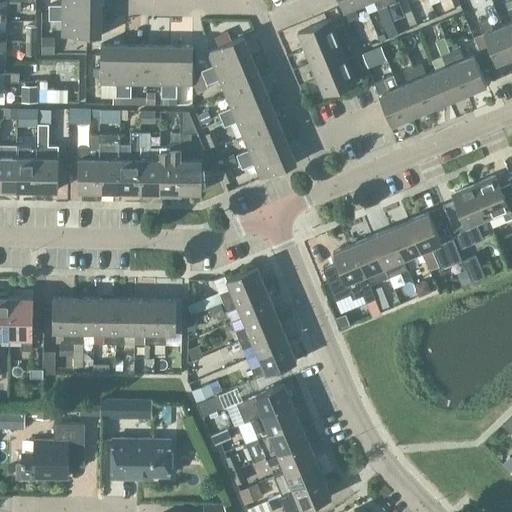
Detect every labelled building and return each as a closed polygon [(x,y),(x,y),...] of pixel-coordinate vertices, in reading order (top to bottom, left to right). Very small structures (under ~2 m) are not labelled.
[(20,0),(0,0),(0,19),(6,20),(6,9),(20,9),(20,0)] [(48,10),(48,12),(101,12),(100,0),(62,0),(62,4),(48,4),(48,10)] [(363,1),(362,0),(339,0),(348,20),(358,16),(353,5),(363,1)] [(384,0),(362,0),(363,1),(364,0),(373,0),(377,8),(378,8),(386,4),(384,0)] [(387,5),(393,20),(403,15),(397,1),(387,5)] [(511,20),(502,24),(511,47),(511,6),(507,8),(511,20)] [(101,12),(48,12),(48,19),(62,19),(62,35),(100,36),(101,12)] [(511,54),(511,47),(502,24),(493,28),(488,17),(478,21),(483,32),(473,36),(485,66),(511,54)] [(304,48),(346,30),(342,22),(333,26),(330,18),(297,32),(304,48)] [(392,19),(383,23),(384,25),(388,36),(398,32),(393,21),(392,19)] [(25,25),(24,40),(37,40),(37,26),(25,25)] [(214,36),(218,45),(231,40),(227,30),(214,36)] [(346,30),(304,48),(310,63),(343,50),(340,42),(349,38),(346,30)] [(41,52),(41,54),(54,54),(55,36),(41,35),(41,52)] [(203,77),(252,57),(243,35),(231,40),(218,45),(207,50),(213,64),(200,70),(203,77)] [(24,40),(24,54),(36,55),(37,40),(24,40)] [(447,44),(450,50),(458,46),(456,41),(447,44)] [(115,83),(115,96),(123,96),(124,44),(100,44),(100,62),(100,66),(100,75),(100,82),(115,83)] [(124,44),(123,96),(130,96),(131,83),(146,83),(146,44),(124,44)] [(161,83),(161,97),(163,97),(168,97),(169,45),(146,44),(146,83),(161,83)] [(439,48),(441,53),(450,50),(447,44),(439,48)] [(169,45),(168,97),(174,97),(176,97),(176,83),(192,84),(192,82),(192,71),(193,45),(169,45)] [(361,53),(367,67),(386,59),(380,45),(361,53)] [(450,50),(467,91),(486,83),(474,53),(464,57),(459,46),(458,46),(450,50)] [(343,50),(310,63),(317,79),(358,61),(355,53),(346,57),(343,50)] [(467,91),(450,50),(441,53),(440,54),(445,65),(436,69),(448,99),(467,91)] [(260,78),(252,57),(203,77),(204,77),(206,84),(219,79),(225,93),(260,78)] [(0,80),(5,80),(18,81),(18,71),(5,70),(5,60),(0,60),(0,80)] [(362,69),(358,61),(317,79),(323,95),(356,81),(352,73),(362,69)] [(421,62),(412,66),(429,107),(448,99),(436,69),(426,73),(421,62)] [(429,107),(412,66),(403,69),(407,81),(398,85),(410,115),(429,107)] [(192,82),(192,84),(196,92),(208,87),(206,84),(204,77),(203,77),(196,80),(192,82)] [(410,115),(398,85),(388,89),(383,77),(374,82),(391,123),(410,115)] [(260,78),(225,93),(231,107),(218,112),(221,119),(269,99),(260,78)] [(39,101),(39,102),(78,102),(78,91),(68,91),(68,88),(48,88),(46,88),(46,80),(39,80),(39,85),(39,101)] [(22,85),(22,101),(39,101),(39,85),(22,85)] [(146,97),(146,104),(154,104),(155,91),(146,91),(146,97)] [(269,99),(221,119),(224,126),(236,121),(242,135),(278,120),(269,99)] [(3,106),(3,117),(17,117),(18,107),(7,106),(3,106)] [(26,107),(26,122),(38,122),(38,107),(37,107),(34,107),(26,107)] [(38,122),(49,122),(50,122),(51,107),(40,107),(38,107),(38,122)] [(68,123),(68,127),(77,127),(77,123),(90,123),(90,118),(90,108),(68,107),(68,123)] [(99,108),(99,121),(110,121),(110,108),(99,108)] [(140,109),(140,122),(155,122),(155,109),(140,109)] [(207,109),(197,113),(202,123),(211,119),(207,109)] [(169,122),(180,122),(180,110),(169,110),(169,122)] [(190,158),(191,132),(197,132),(188,110),(180,110),(180,122),(181,122),(181,132),(180,191),(201,191),(201,158),(190,158)] [(278,120),(242,135),(248,149),(236,154),(238,161),(287,141),(278,120)] [(37,144),(36,189),(57,189),(57,156),(58,145),(49,144),(49,122),(38,122),(37,144)] [(213,130),(204,134),(210,147),(219,144),(213,130)] [(130,143),(119,142),(119,190),(139,190),(140,131),(130,131),(130,143)] [(140,131),(139,190),(160,190),(160,158),(160,146),(150,146),(150,131),(140,131)] [(180,195),(180,191),(181,132),(170,132),(170,146),(160,146),(160,158),(160,190),(163,190),(168,195),(180,195)] [(98,190),(99,133),(89,133),(90,145),(78,145),(78,157),(77,189),(98,190)] [(99,133),(98,190),(119,190),(119,142),(119,133),(99,133)] [(287,141),(238,161),(241,168),(254,163),(260,177),(296,162),(287,141)] [(0,188),(16,188),(17,144),(6,144),(0,143),(0,188)] [(17,144),(16,188),(36,189),(37,144),(17,144)] [(221,157),(225,165),(237,160),(233,152),(221,157)] [(219,169),(225,182),(233,178),(228,165),(219,169)] [(480,184),(474,186),(487,218),(501,212),(505,220),(511,216),(511,191),(503,195),(496,177),(491,176),(482,180),(480,184)] [(487,218),(474,186),(468,189),(464,187),(454,191),(453,195),(460,213),(449,218),(461,247),(482,238),(476,223),(487,218)] [(408,219),(421,249),(431,245),(438,263),(440,267),(461,259),(450,233),(439,238),(428,211),(408,219)] [(408,219),(390,227),(407,268),(416,264),(411,253),(421,249),(408,219)] [(407,268),(390,227),(371,235),(383,265),(384,265),(388,276),(407,268)] [(371,235),(352,243),(369,284),(378,280),(388,276),(384,265),(383,265),(371,235)] [(369,284),(352,243),(333,251),(337,262),(323,268),(341,312),(366,302),(375,298),(369,284)] [(421,249),(429,267),(438,263),(431,245),(421,249)] [(460,254),(466,269),(467,271),(475,268),(476,261),(471,250),(460,254)] [(230,287),(219,292),(223,301),(264,284),(256,265),(226,277),(230,287)] [(456,273),(461,285),(461,284),(470,280),(467,271),(466,269),(456,273)] [(413,282),(418,295),(430,290),(425,278),(413,282)] [(264,284),(223,301),(227,311),(238,306),(242,316),(272,303),(264,284)] [(0,335),(9,336),(9,296),(7,296),(7,292),(0,291),(0,335)] [(375,298),(379,308),(388,304),(384,294),(375,298)] [(32,296),(9,296),(9,336),(21,336),(21,349),(31,349),(32,296)] [(52,330),(63,330),(63,342),(73,342),(73,297),(52,297),(52,330)] [(94,297),(73,297),(73,342),(83,342),(83,330),(93,330),(94,297)] [(114,298),(94,297),(93,330),(104,330),(104,342),(114,342),(114,298)] [(114,298),(114,342),(124,343),(124,331),(134,331),(135,298),(114,298)] [(135,298),(134,331),(145,331),(145,343),(154,343),(155,298),(135,298)] [(176,299),(155,298),(154,343),(164,343),(164,331),(176,331),(176,299)] [(375,298),(366,302),(371,315),(381,311),(379,308),(375,298)] [(187,305),(187,306),(191,315),(206,309),(201,299),(187,305)] [(223,301),(209,307),(213,318),(227,312),(227,311),(223,301)] [(272,303),(242,316),(246,325),(235,330),(239,339),(280,322),(272,303)] [(280,322),(239,339),(243,348),(254,344),(258,353),(288,341),(280,322)] [(288,341),(258,353),(262,363),(251,367),(255,377),(296,360),(288,341)] [(59,342),(59,354),(73,354),(73,342),(63,342),(59,342)] [(145,343),(144,356),(154,356),(154,353),(154,343),(145,343)] [(92,362),(92,372),(109,372),(109,362),(92,362)] [(42,368),(30,367),(30,376),(42,376),(42,368)] [(191,390),(196,402),(214,394),(209,382),(191,390)] [(250,418),(291,401),(283,382),(236,401),(244,422),(250,419),(250,418)] [(202,415),(224,405),(218,392),(214,394),(196,402),(202,415)] [(100,416),(121,416),(121,405),(121,399),(121,397),(100,397),(100,405),(100,406),(100,407),(100,416)] [(299,420),(291,401),(250,418),(250,419),(258,437),(299,420)] [(36,404),(35,418),(51,418),(51,405),(51,404),(42,404),(36,404)] [(511,415),(503,424),(511,432),(511,431),(511,415)] [(307,439),(299,420),(258,437),(266,456),(307,439)] [(21,452),(21,463),(16,463),(16,477),(34,477),(35,476),(67,476),(68,455),(84,455),(84,423),(53,422),(53,439),(34,439),(33,452),(21,452)] [(228,428),(210,435),(214,444),(219,442),(231,437),(228,428)] [(142,473),(169,474),(169,438),(112,437),(111,477),(142,477),(142,473)] [(315,458),(307,439),(266,456),(269,465),(281,460),(284,469),(284,470),(315,458)] [(231,470),(240,466),(235,453),(225,457),(231,470)] [(254,455),(238,461),(240,465),(255,459),(254,455)] [(511,474),(511,458),(509,455),(501,463),(511,474)] [(284,470),(284,469),(273,474),(281,493),(322,476),(315,458),(284,470)] [(245,480),(240,466),(231,470),(236,483),(245,480)] [(281,493),(267,499),(271,508),(282,504),(285,511),(301,511),(303,511),(301,508),(331,496),(322,476),(281,493)] [(239,489),(244,502),(262,495),(257,482),(239,489)] [(246,507),(248,511),(262,511),(271,508),(267,499),(246,507)] [(227,511),(224,503),(203,503),(203,511),(227,511)]
